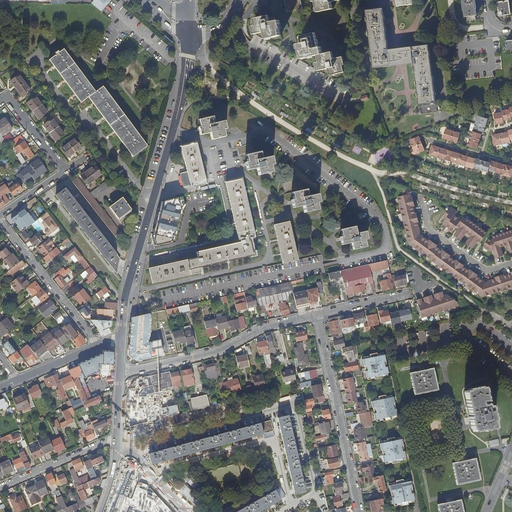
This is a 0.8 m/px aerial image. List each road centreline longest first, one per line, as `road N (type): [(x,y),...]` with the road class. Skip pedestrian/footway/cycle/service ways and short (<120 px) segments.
road 1 (tertiary): [(188,33),(181,97),(126,289),(121,336)]
road 2 (unknown): [(134,263),(70,180),(50,191),(126,289)]
road 3 (residential): [(119,372),(217,353),(266,326),(315,316)]
road 4 (residential): [(315,316),(358,511)]
road 5 (residential): [(98,346),(0,220)]
road 6 (residential): [(0,487),(117,437)]
